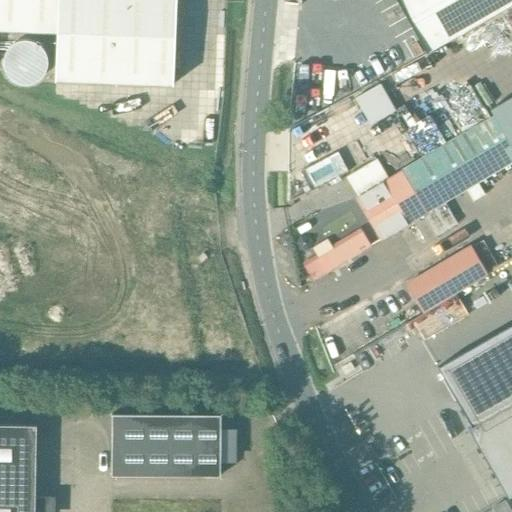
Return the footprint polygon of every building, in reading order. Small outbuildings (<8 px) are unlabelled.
[(0,0),(0,31),(57,33),(54,81),(173,86),(176,0),(0,0)] [(511,0),(397,0),(427,51),(511,2),(511,0)] [(12,44),(10,45),(9,47),(7,49),(6,51),(5,53),(4,55),(3,58),(3,60),(3,63),(3,65),(4,67),(4,70),(5,72),(6,74),(8,76),(9,78),(11,79),(13,81),(15,82),(18,83),(20,84),(22,84),(25,84),(27,84),(29,84),(32,84),(34,83),(36,82),(38,80),(40,79),(42,77),(43,75),(45,73),(46,71),(47,69),(47,66),(48,64),(48,62),(48,59),(47,57),(46,54),(45,52),(44,50),(43,48),(41,46),(39,45),(37,43),(35,42),(33,41),(31,40),(28,40),(26,40),(24,40),(21,40),(19,41),(17,41),(14,43),(12,44)] [(511,95),(490,109),(494,115),(511,145),(511,95)] [(310,159),(332,148),(316,115),(294,126),(310,159)] [(444,202),(511,161),(511,145),(494,115),(398,172),(399,173),(388,179),(377,159),(345,178),(357,197),(356,198),(381,240),(413,221),(426,243),(436,237),(457,225),(444,202)] [(0,290),(109,334),(155,219),(0,157),(0,290)] [(301,264),(312,282),(371,247),(360,228),(331,245),(327,240),(312,249),(315,255),(301,264)] [(419,274),(405,282),(425,315),(438,307),(487,278),(468,245),(419,274)] [(154,277),(163,280),(168,265),(145,258),(143,266),(156,270),(154,277)] [(438,367),(437,367),(471,427),(468,428),(470,433),(474,431),(487,454),(483,456),(491,471),(495,469),(509,492),(506,494),(508,498),(511,496),(511,497),(511,331),(442,372),(438,367)] [(194,343),(195,376),(224,375),(223,342),(194,343)] [(220,415),(112,414),(112,475),(220,476),(220,415)] [(0,511),(34,511),(36,426),(0,425),(0,511)] [(234,456),(235,426),(221,426),(220,456),(234,456)] [(510,511),(504,501),(492,508),(494,511),(510,511)]
